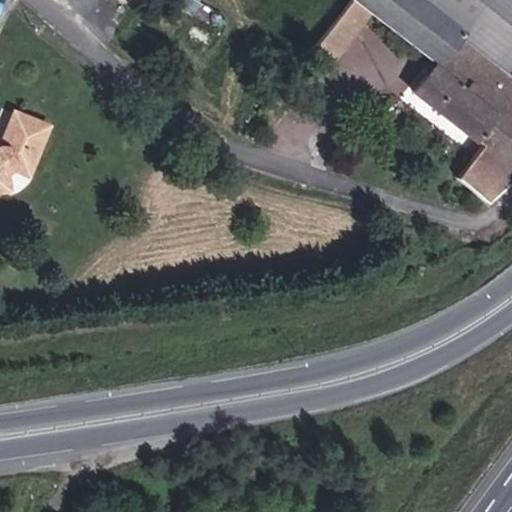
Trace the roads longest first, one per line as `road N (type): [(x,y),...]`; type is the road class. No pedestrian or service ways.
road 1 (motorway): [(511,280),(416,341),(277,383),(0,425)]
road 2 (motorway): [(0,446),(298,403),(443,360),(511,315)]
road 3 (unclassified): [(490,218),(314,183),(222,145),(44,0)]
